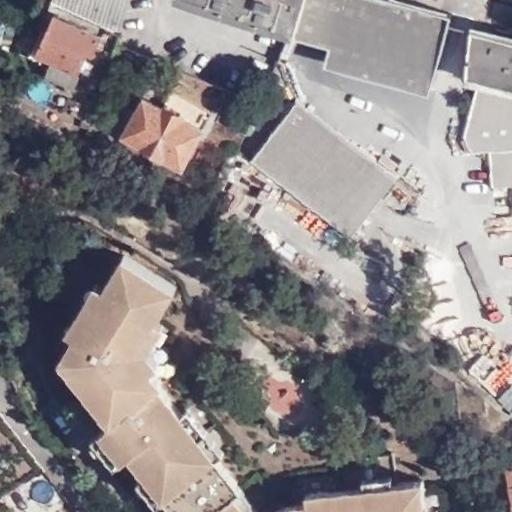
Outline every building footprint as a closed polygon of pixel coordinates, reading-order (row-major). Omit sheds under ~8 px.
[(117,33),(126,0),(53,0),(51,6),(117,33)] [(267,20),(296,29),(305,0),(206,0),(211,1),(225,6),(252,15),(267,20)] [(305,0),(296,29),(294,38),(310,42),(330,47),(341,0),(305,0)] [(433,75),(435,75),(453,13),(401,0),(341,0),(330,47),(433,75)] [(225,6),(211,1),(208,9),(223,14),(225,6)] [(103,35),(54,14),(37,54),(79,71),(86,53),(95,57),(103,35)] [(265,27),(267,20),(252,15),(249,22),(265,27)] [(511,38),(472,29),(467,76),(479,79),(466,136),(473,151),(491,149),(493,186),(511,184),(511,38)] [(429,93),(433,75),(330,47),(325,65),(429,93)] [(212,112),(174,91),(164,108),(146,98),(126,133),(182,164),(192,146),(212,112)] [(297,99),(252,159),(352,236),(381,199),(403,216),(421,195),(297,99)] [(89,111),(73,103),(69,113),(84,121),(89,111)] [(425,511),(421,478),(305,493),(305,502),(288,504),(269,511),(260,511),(158,385),(162,382),(136,352),(174,288),(120,257),(58,361),(109,424),(99,434),(122,461),(129,456),(173,511),(425,511)] [(511,413),(511,385),(511,386),(499,405),(511,413)]
